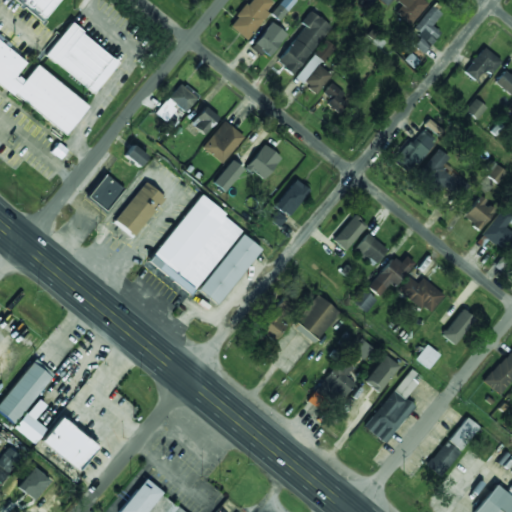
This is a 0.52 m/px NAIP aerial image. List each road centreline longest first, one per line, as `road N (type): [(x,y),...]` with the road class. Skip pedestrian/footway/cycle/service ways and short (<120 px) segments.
road 1 (residential): [(80,511),(493,0)]
road 2 (residential): [(511,304),(139,0)]
road 3 (primary): [(350,511),(0,224)]
road 4 (residential): [(0,272),(222,0)]
road 5 (residential): [(352,511),(511,316)]
